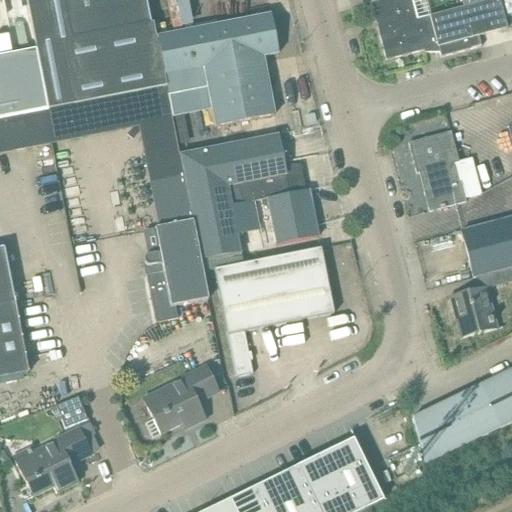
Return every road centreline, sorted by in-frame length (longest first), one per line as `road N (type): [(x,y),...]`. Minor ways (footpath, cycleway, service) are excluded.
road 1 (unclassified): [(112,511),(373,384),(401,350),(401,298),(350,109)]
road 2 (unclassified): [(350,109),(511,66)]
